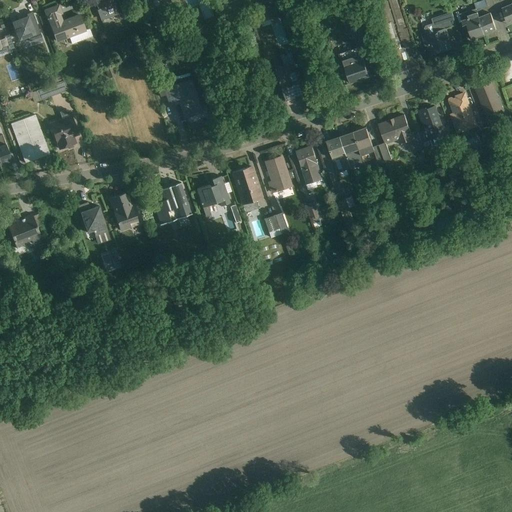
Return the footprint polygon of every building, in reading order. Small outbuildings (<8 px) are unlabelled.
[(95,0),(101,17),(117,12),(112,0),(95,0)] [(511,0),(500,0),(508,23),(511,21),(511,0)] [(55,41),(85,30),(79,13),(65,19),(58,2),(42,8),(55,41)] [(261,28),(269,25),(267,20),(279,16),(275,4),(256,11),(261,28)] [(353,5),(338,10),(345,30),(359,25),(353,5)] [(485,33),(497,29),(489,6),(477,10),(485,33)] [(485,33),(477,10),(464,14),(472,37),(485,33)] [(28,39),(41,34),(31,11),(11,19),(18,38),(27,35),(28,39)] [(336,32),(342,30),(339,22),(334,24),(336,32)] [(0,48),(8,45),(1,25),(0,24),(0,48)] [(430,54),(451,48),(445,27),(423,34),(430,54)] [(349,82),(369,76),(360,46),(340,52),(349,82)] [(411,76),(421,72),(413,48),(402,52),(411,76)] [(308,92),(298,63),(295,64),(294,60),(272,68),(283,101),(308,92)] [(182,118),(202,112),(191,77),(161,86),(167,105),(177,102),(182,118)] [(39,100),(65,91),(61,80),(36,90),(39,100)] [(487,117),(503,110),(492,80),(475,86),(487,117)] [(457,133),(477,126),(465,91),(445,98),(457,133)] [(428,139),(445,133),(434,104),(418,110),(428,139)] [(386,147),(413,138),(404,111),(377,120),(386,147)] [(35,113),(9,122),(20,153),(46,144),(35,113)] [(76,143),(74,136),(78,135),(71,113),(48,120),(57,149),(76,143)] [(361,154),(374,149),(366,125),(353,130),(361,154)] [(361,154),(353,130),(340,134),(348,158),(361,154)] [(0,164),(12,161),(3,133),(0,134),(0,164)] [(335,163),(348,158),(340,134),(327,139),(335,163)] [(304,183),(322,178),(311,144),(294,149),(304,183)] [(275,191),(292,186),(282,154),(264,160),(275,191)] [(242,203),(261,197),(251,165),(231,171),(242,203)] [(206,211),(230,202),(222,177),(197,186),(206,211)] [(160,224),(192,212),(180,181),(148,193),(160,224)] [(120,230),(138,224),(127,191),(109,197),(120,230)] [(345,198),(349,207),(355,204),(351,195),(345,198)] [(306,202),(310,222),(319,220),(314,200),(306,202)] [(88,232),(106,226),(99,204),(80,211),(88,232)] [(256,208),(247,211),(255,236),(264,233),(256,208)] [(272,212),(262,215),(270,237),(280,234),(272,212)] [(14,245),(40,235),(32,213),(6,223),(14,245)]
